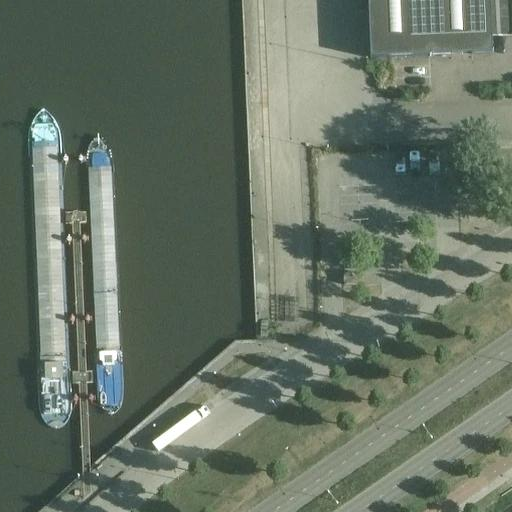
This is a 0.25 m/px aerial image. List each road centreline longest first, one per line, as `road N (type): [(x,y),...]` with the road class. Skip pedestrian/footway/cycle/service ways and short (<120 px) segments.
road 1 (unclassified): [(109,511),(282,378),(511,246)]
road 2 (primary): [(511,346),(272,511)]
road 3 (primary): [(358,511),(511,407)]
